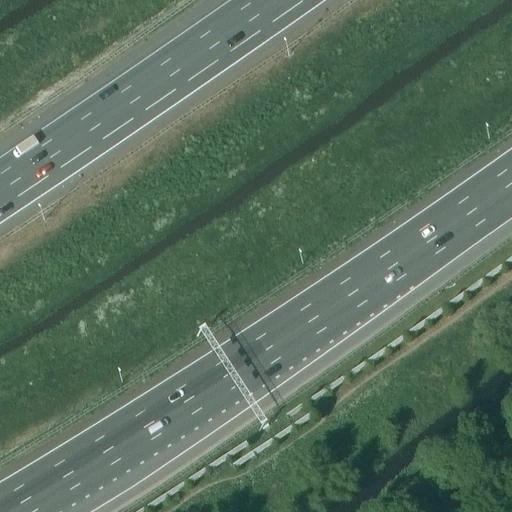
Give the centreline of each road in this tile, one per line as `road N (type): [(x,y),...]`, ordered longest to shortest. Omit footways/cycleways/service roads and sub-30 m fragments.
road 1 (motorway): [(6,511),(511,183)]
road 2 (motorway): [(279,0),(0,191)]
